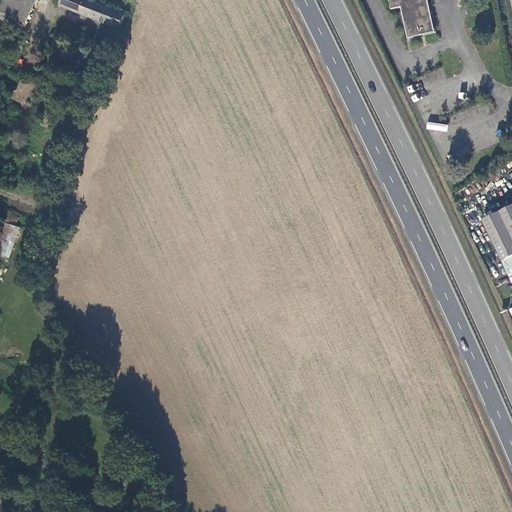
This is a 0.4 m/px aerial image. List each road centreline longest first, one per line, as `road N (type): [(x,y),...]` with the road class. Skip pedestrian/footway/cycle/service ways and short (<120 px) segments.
road 1 (trunk): [(304,0),(511,449)]
road 2 (trunk): [(511,388),(331,0)]
road 3 (track): [(110,39),(49,190),(30,198),(0,191)]
road 4 (unknown): [(419,101),(474,76),(456,0)]
